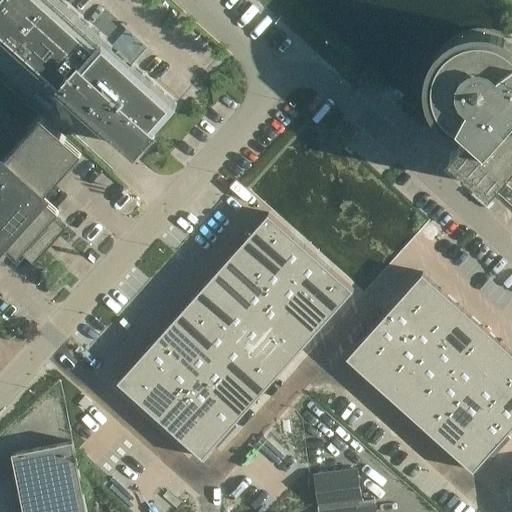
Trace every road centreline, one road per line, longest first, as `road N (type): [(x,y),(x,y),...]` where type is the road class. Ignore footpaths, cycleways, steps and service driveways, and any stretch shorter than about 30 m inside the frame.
road 1 (unclassified): [(276,79),(313,80),(511,248)]
road 2 (unclassified): [(166,204),(0,386)]
road 3 (unclassified): [(166,204),(0,58)]
road 4 (unclassified): [(276,79),(166,204)]
